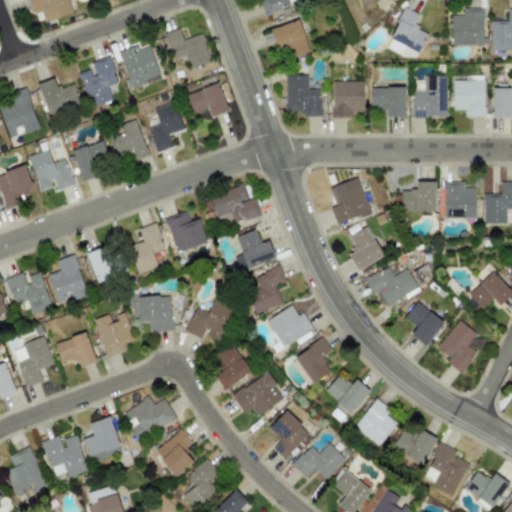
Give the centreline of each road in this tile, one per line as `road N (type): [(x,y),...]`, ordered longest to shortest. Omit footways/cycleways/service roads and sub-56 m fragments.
road 1 (tertiary): [(216,0),(335,299),(411,382),(511,441)]
road 2 (residential): [(511,148),(257,155),(0,249)]
road 3 (residential): [(311,511),(225,426),(182,362),(0,432)]
road 4 (residential): [(0,63),(172,0)]
